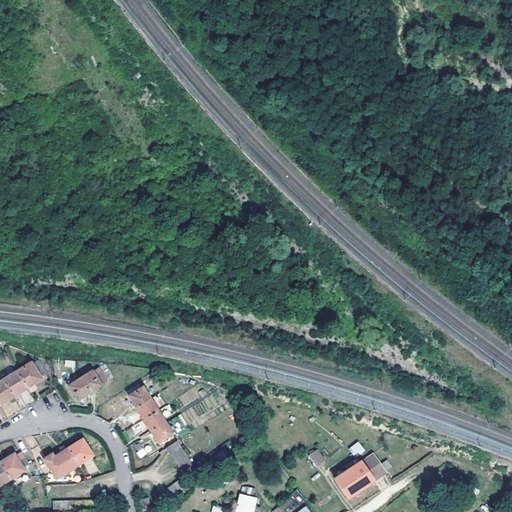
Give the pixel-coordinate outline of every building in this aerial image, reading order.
[(34,371),(41,368),(37,362),(31,366),(34,371)] [(31,366),(29,363),(15,372),(26,389),(34,385),(41,380),(39,378),(45,374),(41,368),(34,371),(31,366)] [(97,366),(91,370),(94,375),(100,371),(97,366)] [(94,375),(91,370),(78,379),(88,393),(100,385),(107,380),(100,371),(94,375)] [(15,372),(2,381),(12,398),(20,393),(26,389),(15,372)] [(67,387),(77,401),(88,393),(78,379),(67,387)] [(12,398),(2,381),(0,381),(0,405),(5,402),(12,398)] [(143,386),(128,395),(133,402),(137,408),(151,399),(143,386)] [(140,413),(144,419),(159,410),(151,399),(137,408),(140,413)] [(148,425),(152,431),(167,422),(159,410),(144,419),(148,425)] [(159,442),(174,432),(167,422),(152,431),(156,437),(159,442)] [(123,432),(129,440),(136,435),(130,428),(123,432)] [(80,466),(94,457),(84,440),(69,450),(80,466)] [(169,452),(178,444),(176,441),(166,447),(169,452)] [(355,459),(365,452),(359,443),(349,450),(355,459)] [(173,457),(183,450),(178,444),(169,452),(173,457)] [(80,466),(69,450),(68,448),(63,451),(64,453),(55,458),(53,455),(44,460),(56,480),(65,474),(80,466)] [(221,459),(229,453),(225,448),(219,452),(221,459)] [(183,450),(173,457),(176,462),(187,455),(183,450)] [(310,459),(316,470),(325,464),(318,453),(310,459)] [(0,464),(12,481),(25,472),(23,470),(19,465),(26,461),(21,454),(14,458),(12,456),(6,460),(0,464)] [(181,470),(192,462),(187,455),(176,462),(181,470)] [(347,473),(334,482),(346,501),(386,475),(373,456),(359,465),(356,461),(344,468),(347,473)] [(209,468),(215,463),(214,457),(207,461),(209,468)] [(388,459),(382,462),(385,471),(392,468),(388,459)] [(23,470),(29,467),(26,461),(19,465),(23,470)] [(0,488),(12,481),(0,464),(0,463),(0,488)] [(198,476),(203,472),(202,465),(195,470),(198,476)] [(191,481),(198,476),(195,470),(188,475),(191,481)] [(187,487),(178,477),(172,483),(181,493),(187,487)] [(181,493),(172,483),(165,489),(174,498),(181,493)] [(174,498),(165,489),(160,493),(168,503),(174,498)] [(248,496),(256,497),(258,491),(249,489),(248,496)] [(252,511),(256,497),(248,496),(240,495),(236,511),(230,509),(228,511),(252,511)] [(152,508),(150,497),(141,498),(143,509),(152,508)] [(73,511),(73,499),(65,499),(66,511),(73,511)] [(80,499),(80,511),(88,511),(88,499),(80,499)] [(88,499),(88,511),(96,511),(96,499),(88,499)] [(102,507),(106,506),(106,499),(96,499),(96,511),(102,511),(102,507)]
